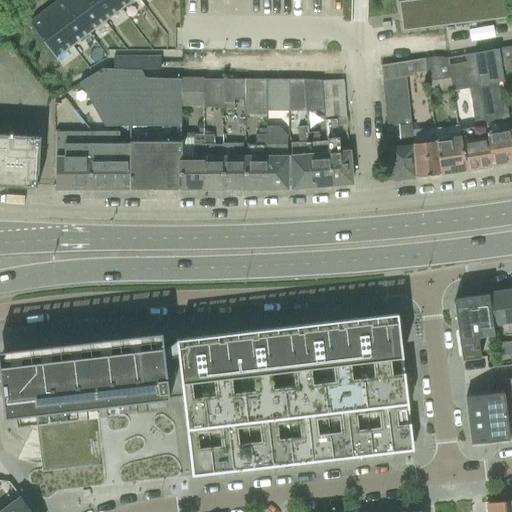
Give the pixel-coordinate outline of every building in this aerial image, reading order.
[(64,0),(58,0),(46,10),(72,45),(89,33),(65,1),(64,0)] [(89,0),(65,0),(65,1),(89,33),(105,21),(89,0)] [(114,0),(89,0),(105,21),(121,9),(114,0)] [(114,0),(121,9),(132,0),(114,0)] [(506,0),(413,0),(397,2),(399,15),(399,21),(401,32),(486,22),(509,19),(506,0)] [(28,22),(27,22),(55,59),(56,58),(72,45),(46,10),(29,22),(28,22)] [(511,47),(498,50),(501,72),(510,70),(509,63),(511,62),(511,47)] [(498,50),(473,54),(477,79),(501,75),(500,72),(501,72),(498,50)] [(473,54),(447,58),(452,93),(467,90),(473,128),(458,130),(459,138),(458,138),(464,171),(491,166),(488,138),(486,138),(486,133),(477,79),(473,54)] [(152,57),(144,57),(144,70),(152,70),(152,57)] [(431,58),(424,59),(426,72),(427,83),(448,80),(451,93),(452,93),(447,58),(431,58)] [(381,65),(382,81),(406,77),(413,76),(412,74),(426,72),(424,59),(381,65)] [(141,70),(102,69),(78,83),(103,127),(134,127),(134,145),(134,146),(134,190),(159,190),(178,190),(178,159),(180,155),(180,136),(180,107),(180,80),(180,79),(144,78),(141,70)] [(501,75),(477,79),(486,133),(486,138),(488,138),(491,166),(511,162),(511,139),(510,126),(508,112),(502,74),(501,75)] [(406,77),(382,81),(385,117),(397,116),(399,137),(387,139),(389,180),(392,179),(396,182),(401,181),(403,178),(414,178),(412,147),(406,77)] [(203,80),(180,80),(180,107),(202,107),(203,107),(203,80)] [(222,80),(203,80),(203,107),(222,107),(222,80)] [(244,80),(244,115),(265,115),(265,112),(265,80),(244,80)] [(265,80),(265,112),(267,112),(288,112),(287,80),(265,80)] [(305,80),(287,80),(288,112),(307,112),(305,80)] [(320,80),(305,80),(307,112),(324,112),(322,80),(320,80)] [(343,80),(322,80),(324,112),(325,120),(336,119),(345,118),(345,112),(343,80)] [(336,119),(325,120),(326,129),(327,142),(330,186),(351,184),(348,152),(348,146),(338,147),(337,129),(336,119)] [(297,143),(290,143),(290,157),(291,169),(291,189),(312,187),(307,135),(306,126),(296,127),(298,143),(297,143)] [(266,128),(266,135),(266,189),(286,189),(286,139),(283,134),(277,128),(266,128)] [(55,189),(55,190),(58,190),(58,188),(69,188),(69,190),(89,190),(89,132),(55,132),(55,189)] [(89,132),(89,190),(108,190),(108,136),(108,135),(108,132),(89,132)] [(108,136),(108,190),(134,190),(134,170),(134,146),(134,145),(119,145),(119,135),(119,132),(108,132),(108,135),(108,136)] [(0,182),(37,185),(40,137),(0,134),(0,182)] [(317,134),(307,135),(312,187),(330,186),(327,142),(325,142),(318,142),(317,134)] [(266,135),(255,135),(255,144),(246,144),(246,189),(266,189),(266,135)] [(180,155),(178,159),(178,190),(182,190),(203,189),(203,136),(192,136),(180,136),(180,155)] [(213,136),(203,136),(203,189),(222,189),(222,145),(221,145),(213,145),(213,136)] [(458,138),(435,141),(440,175),(464,171),(458,138)] [(435,143),(412,147),(414,178),(427,177),(440,175),(435,141),(435,143)] [(242,144),(222,144),(222,145),(222,189),(242,189),(242,169),(242,156),(242,144)] [(511,291),(490,294),(495,326),(498,325),(511,323),(511,340),(508,341),(511,366),(511,365),(511,291)] [(453,303),(461,361),(479,358),(480,358),(477,336),(480,336),(478,327),(491,325),(492,325),(488,294),(487,295),(456,299),(453,303)] [(397,314),(357,319),(334,321),(327,322),(305,325),(297,326),(275,328),(267,329),(245,332),(237,333),(215,335),(208,336),(185,339),(178,340),(162,341),(161,333),(27,349),(0,351),(0,388),(2,404),(3,418),(35,415),(168,399),(169,399),(182,397),(190,468),(191,477),(211,474),(393,453),(413,451),(412,443),(397,320),(397,314)] [(508,342),(499,343),(500,356),(509,355),(508,342)] [(489,394),(465,397),(468,421),(511,415),(511,379),(487,382),(489,394)] [(511,415),(468,421),(471,445),(511,439),(511,415)] [(31,511),(20,497),(2,510),(3,511),(31,511)] [(511,511),(511,500),(485,504),(485,511),(511,511)]
